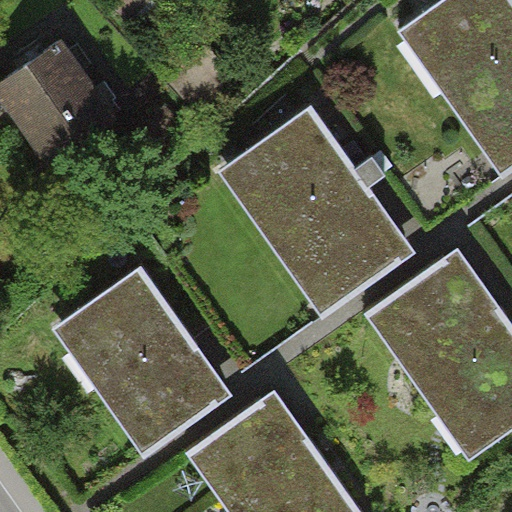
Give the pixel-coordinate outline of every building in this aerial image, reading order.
[(511,0),(443,0),(407,26),(511,173),(511,172),(511,0)] [(76,37),(2,86),(56,167),(130,117),(76,37)] [(319,101),(228,165),(332,312),(422,249),(319,101)] [(511,314),(464,246),(374,310),(477,457),(511,432),(511,314)] [(151,266),(66,322),(152,449),(236,393),(151,266)] [(362,511),(282,392),(198,448),(240,511),(362,511)]
